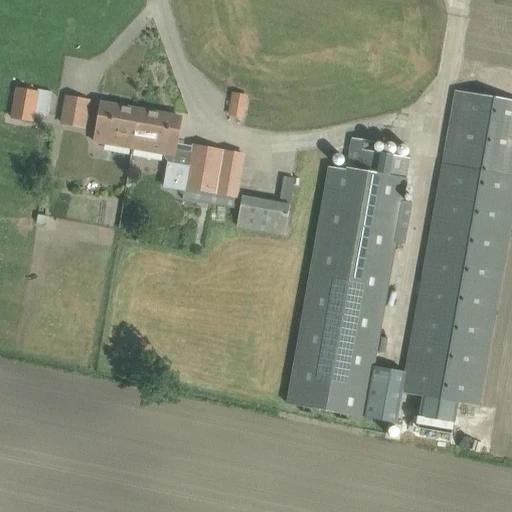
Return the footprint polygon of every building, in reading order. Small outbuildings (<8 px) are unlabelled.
[(33,123),(39,92),(15,87),(9,119),(33,123)] [(243,119),(248,96),(232,93),(227,116),(243,119)] [(511,103),(454,93),(402,393),(480,407),(511,221),(511,103)] [(83,128),(85,121),(88,102),(66,98),(62,124),(83,128)] [(132,150),(139,111),(101,104),(97,130),(95,143),(132,150)] [(180,118),(141,111),(139,111),(132,150),(163,155),(167,163),(163,188),(184,192),(182,200),(234,210),(236,197),(244,156),(192,146),(190,152),(174,150),(175,144),(176,144),(177,138),(180,118)] [(329,166),(289,406),(360,419),(365,388),(370,360),(390,249),(399,251),(407,210),(397,208),(405,158),(374,152),(376,143),(352,138),(350,148),(347,169),(329,166)] [(290,205),(291,196),(294,179),(283,177),(279,203),(242,195),(236,227),(284,236),(290,205)] [(385,404),(380,432),(453,446),(458,417),(405,408),(385,404)]
